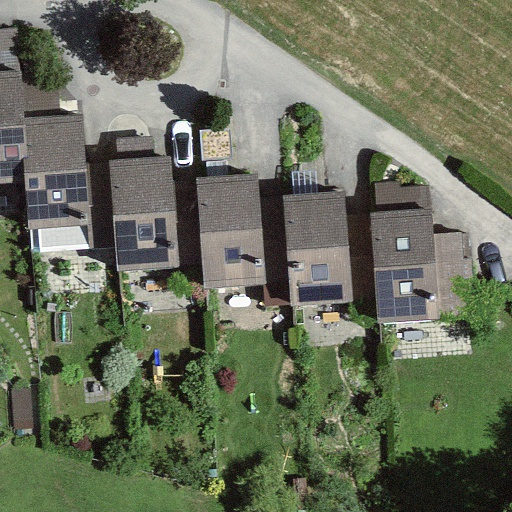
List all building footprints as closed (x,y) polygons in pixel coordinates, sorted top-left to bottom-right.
[(13,46),(0,46),(0,191),(20,190),(18,126),(13,46)] [(82,123),(18,126),(20,190),(23,232),(84,229),(85,256),(108,255),(103,169),(84,171),(82,123)] [(170,161),(103,165),(103,169),(108,255),(109,276),(174,272),(174,276),(195,275),(190,188),(171,189),(170,161)] [(258,181),(194,185),(200,294),(263,290),(261,285),(280,283),(275,206),(260,207),(258,181)] [(433,192),(377,194),(378,219),(367,219),(371,331),(478,326),(474,236),(435,238),(433,192)] [(345,196),(278,201),(286,315),(368,311),(364,224),(347,225),(345,196)]
